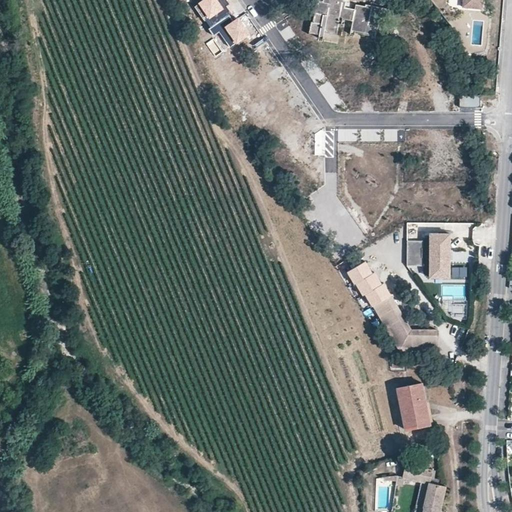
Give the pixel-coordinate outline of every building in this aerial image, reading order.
[(229,14),(231,12),(226,5),(227,4),(225,1),(224,0),(202,0),(199,2),(207,13),(205,15),(208,18),(205,20),(210,27),(229,14)] [(315,7),(312,23),(310,22),(308,33),(323,36),(322,38),(338,41),(339,33),(336,33),(339,20),(352,22),(349,35),(353,35),(354,32),(388,39),(391,24),(394,25),(397,13),(366,7),(365,8),(354,6),(353,8),(349,7),(345,7),(346,0),(324,0),(324,3),(320,3),(319,8),(315,7)] [(463,0),(463,9),(481,10),(482,0),(463,0)] [(229,14),(210,27),(208,28),(213,35),(218,32),(229,47),(249,34),(242,23),(238,18),(234,21),(229,14)] [(481,106),(481,94),(460,94),(460,107),(481,106)] [(450,232),(430,232),(430,266),(450,266),(450,257),(450,251),(450,232)] [(407,266),(422,266),(422,241),(408,241),(407,266)] [(376,308),(392,299),(379,275),(376,276),(369,263),(349,274),(358,288),(359,288),(366,299),(369,296),(376,308)] [(450,266),(430,266),(430,276),(450,276),(450,266)] [(411,335),(394,301),(378,310),(401,355),(437,354),(436,335),(411,335)] [(430,428),(422,388),(397,392),(405,433),(430,428)] [(428,484),(446,487),(442,473),(416,469),(414,481),(420,482),(428,484)] [(413,511),(421,511),(428,484),(420,482),(413,511)] [(421,511),(440,511),(446,487),(428,484),(421,511)]
